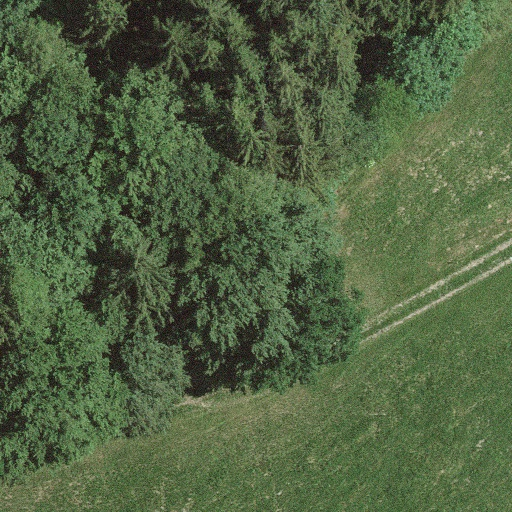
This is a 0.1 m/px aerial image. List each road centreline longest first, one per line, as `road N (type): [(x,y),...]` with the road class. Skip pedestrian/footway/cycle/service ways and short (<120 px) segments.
road 1 (track): [(364,304),(209,371),(0,446)]
road 2 (track): [(364,304),(425,283),(511,226)]
